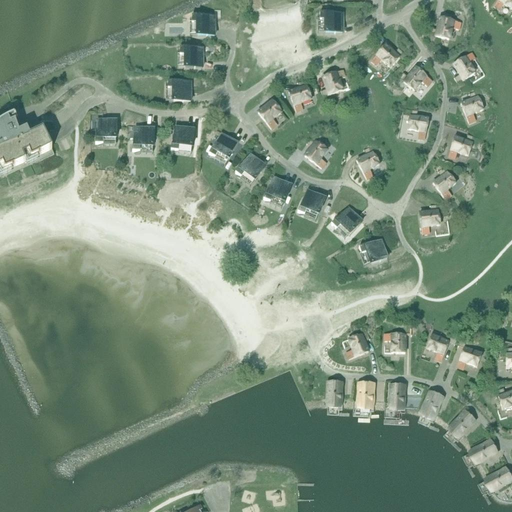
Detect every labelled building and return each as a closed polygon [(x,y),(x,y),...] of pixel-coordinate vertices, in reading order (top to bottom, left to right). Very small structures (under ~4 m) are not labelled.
[(511,0),(498,0),(494,7),(500,11),(504,5),(511,10),(511,0)] [(342,35),(342,16),(334,16),(334,14),(320,14),(320,21),(325,21),(325,35),(342,35)] [(192,24),(198,24),(198,37),(214,37),(214,18),(206,18),(206,16),(192,16),(192,24)] [(431,29),(428,41),(434,42),(435,38),(449,41),(452,30),(458,31),(460,24),(440,19),(437,31),(431,29)] [(372,62),(377,67),(382,61),(390,69),(399,58),(403,62),(407,57),(398,49),(394,54),(385,46),(372,62)] [(185,69),(202,69),(202,50),(194,50),(194,49),(180,48),(180,56),(185,56),(185,69)] [(454,79),(461,90),(466,87),(463,82),(475,75),(469,65),(475,61),(471,55),(453,66),(459,76),(454,79)] [(403,83),(414,92),(421,83),(427,88),(431,82),(416,69),(408,78),(403,74),(395,83),(400,87),(403,83)] [(332,103),(329,97),(342,92),(338,81),(345,79),(342,72),(323,79),(327,90),(321,92),(326,106),(332,103)] [(168,90),(173,90),(174,103),(190,103),(190,84),(182,84),(182,82),(168,82),(168,90)] [(296,113),(303,111),(300,104),(311,100),(306,87),(289,94),(296,113)] [(469,95),(471,101),(460,105),(468,124),(475,122),(473,115),(483,111),(478,98),(483,96),(480,90),(469,95)] [(271,131),(277,126),(272,121),(281,113),(273,103),(258,114),(271,131)] [(404,110),(403,116),(410,117),(407,131),(419,133),(418,140),(425,141),(428,120),(417,118),(418,112),(404,110)] [(0,166),(3,166),(5,171),(52,150),(43,130),(30,136),(27,130),(19,133),(13,116),(11,117),(8,119),(6,120),(3,121),(1,123),(0,123),(0,166)] [(95,145),(103,145),(103,139),(116,139),(116,123),(91,122),(91,131),(95,131),(95,145)] [(154,131),(135,130),(135,128),(128,127),(127,140),(133,140),(132,153),(140,153),(140,147),(153,148),(154,131)] [(171,152),(178,152),(179,147),(192,148),(194,132),(175,129),(174,138),(172,137),(171,152)] [(311,149),(304,158),(321,170),(326,164),(320,160),(327,151),(316,143),(319,137),(314,134),(306,145),(311,149)] [(215,159),(218,154),(229,160),(238,145),(221,136),(217,143),(215,143),(208,155),(215,159)] [(448,158),(455,160),(457,154),(468,157),(472,144),(477,146),(479,140),(468,136),(466,142),(455,138),(448,158)] [(366,157),(356,162),(366,181),(373,177),(369,171),(379,166),(373,153),(379,150),(376,145),(363,151),(366,157)] [(244,163),(235,174),(241,179),(245,174),(255,182),(265,168),(250,157),(245,164),(244,163)] [(442,178),(432,185),(445,201),(451,197),(447,191),(456,184),(447,173),(453,169),(449,164),(438,173),(442,178)] [(263,200),(270,203),(272,198),(285,203),(291,188),(274,180),(270,188),(269,187),(263,200)] [(304,216),(307,211),(319,216),(325,200),(308,193),(304,201),(303,200),(297,213),(304,216)] [(338,219),(331,225),(337,231),(341,226),(350,236),(362,223),(342,205),(333,215),(338,219)] [(444,205),(430,207),(431,213),(419,215),(422,236),(429,235),(428,228),(440,226),(438,212),(445,211),(444,205)] [(372,243),(359,248),(361,255),(367,253),(371,266),(387,260),(381,242),(373,245),(372,243)] [(364,343),(370,340),(365,327),(359,329),(361,336),(348,341),(353,352),(346,354),(349,361),(368,354),(364,343)] [(442,363),(449,344),(455,346),(458,335),(453,334),(449,343),(431,337),(426,350),(437,354),(435,360),(442,363)] [(391,343),(391,355),(405,355),(405,336),(385,336),(384,343),(391,343)] [(462,337),(458,346),(464,348),(468,339),(462,337)] [(457,368),(464,371),(466,365),(477,369),(482,356),(464,349),(457,368)] [(506,356),(506,370),(511,369),(511,349),(501,349),(501,356),(506,356)] [(341,384),(328,383),(327,408),(340,409),(341,384)] [(373,386),(359,385),(358,410),(371,411),(373,386)] [(404,387),(391,386),(389,412),(403,412),(404,387)] [(494,399),(498,398),(502,411),(511,407),(511,393),(505,395),(504,389),(492,393),(494,399)] [(442,399),(430,393),(420,416),(432,422),(442,399)] [(448,432),(458,440),(475,422),(465,413),(448,432)] [(497,454),(491,442),(469,454),(475,466),(497,454)] [(511,481),(506,470),(484,482),(490,494),(511,481)]
